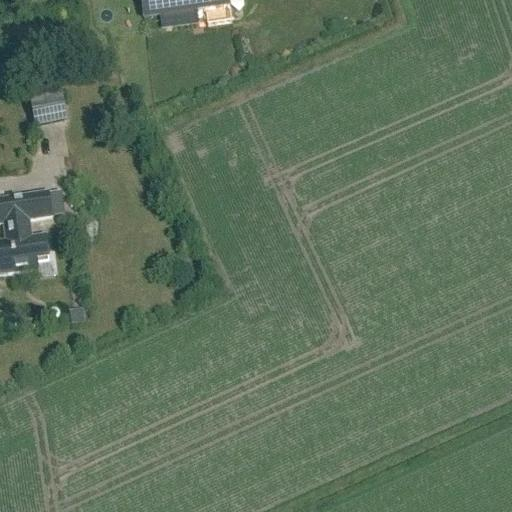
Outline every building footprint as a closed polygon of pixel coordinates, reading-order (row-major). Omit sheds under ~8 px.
[(140,0),(144,23),(228,11),(226,0),(140,0)] [(35,131),(68,124),(59,89),(26,96),(35,131)] [(0,166),(0,193),(28,194),(28,167),(0,166)] [(0,278),(38,273),(36,259),(48,257),(45,239),(31,241),(29,224),(52,220),(49,197),(0,203),(0,227),(4,227),(7,245),(0,245),(0,278)] [(58,312),(57,312),(56,312),(55,311),(54,311),(53,311),(52,311),(51,312),(50,312),(50,313),(49,314),(49,315),(48,316),(48,317),(48,318),(49,319),(49,320),(50,321),(51,322),(52,322),(53,322),(54,323),(55,322),(56,322),(57,322),(58,321),(59,320),(59,319),(60,318),(60,317),(60,316),(59,315),(59,314),(58,313),(58,312)]
